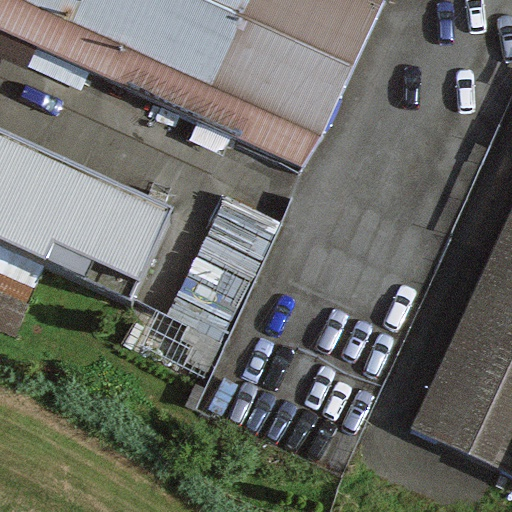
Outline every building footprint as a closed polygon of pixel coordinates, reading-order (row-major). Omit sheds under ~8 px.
[(0,0),(0,36),(301,174),(378,4),(369,0),(0,0)] [(166,204),(0,129),(0,223),(131,282),(166,204)] [(263,258),(275,219),(225,203),(213,242),(263,258)] [(511,236),(422,434),(511,474),(511,236)] [(0,325),(23,334),(39,290),(0,276),(0,325)]
